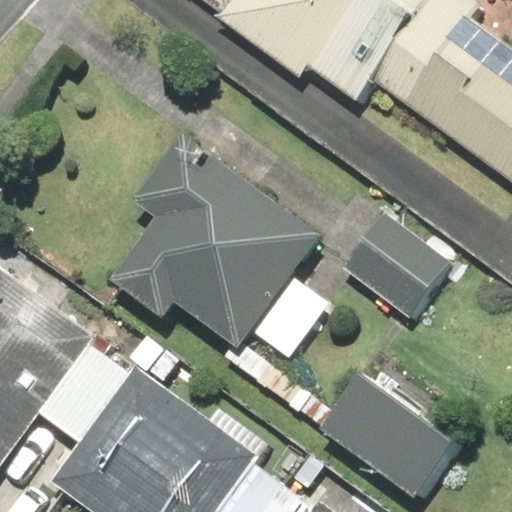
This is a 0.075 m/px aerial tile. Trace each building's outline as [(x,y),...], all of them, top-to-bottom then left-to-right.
[(238,0),(218,27),(300,88),(307,78),(356,114),(373,92),(511,196),(511,5),(497,25),(464,0),(238,0)] [(134,214),(153,226),(110,291),(163,326),(172,313),(239,357),(249,341),(291,368),(330,308),(294,285),(321,245),(176,150),(134,214)] [(383,218),(342,273),(412,325),(453,270),(383,218)] [(93,343),(0,273),(0,473),(40,419),(81,449),(52,488),(85,511),(321,511),(317,508),(314,511),(284,511),(244,482),(256,466),(132,375),(126,383),(85,354),(93,343)] [(364,381),(321,438),(414,509),(458,453),(364,381)]
